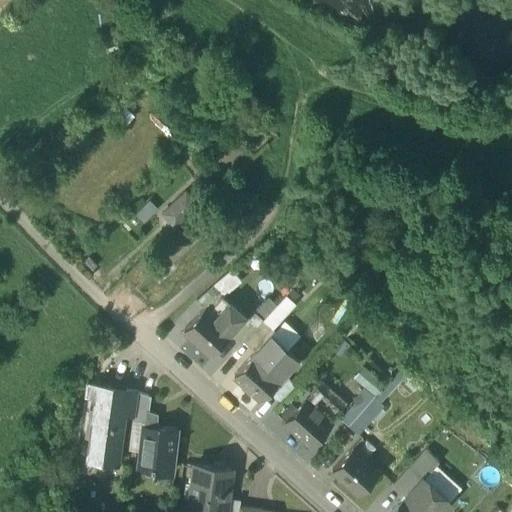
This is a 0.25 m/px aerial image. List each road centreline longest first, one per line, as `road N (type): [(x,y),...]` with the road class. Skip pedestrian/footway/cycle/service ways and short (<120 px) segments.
road 1 (track): [(262,227),(144,338),(0,200)]
road 2 (residential): [(345,511),(144,338)]
